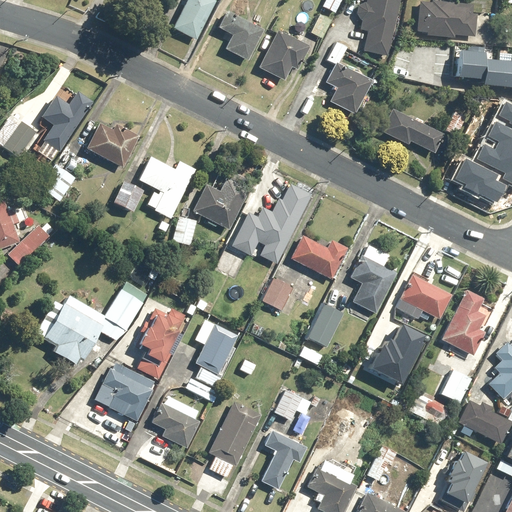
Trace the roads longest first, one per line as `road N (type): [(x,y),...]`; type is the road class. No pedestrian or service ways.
road 1 (residential): [(0,15),(70,37),(511,254)]
road 2 (secondary): [(0,438),(147,511)]
